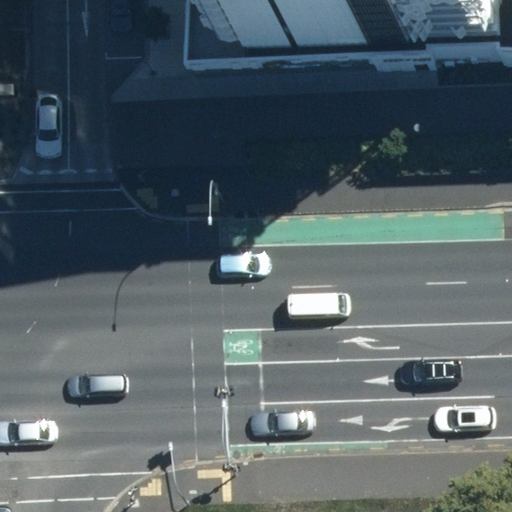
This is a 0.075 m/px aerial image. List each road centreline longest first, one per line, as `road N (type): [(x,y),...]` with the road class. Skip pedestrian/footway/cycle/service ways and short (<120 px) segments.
road 1 (primary): [(2,351),(511,337)]
road 2 (residential): [(71,0),(77,161),(2,351)]
